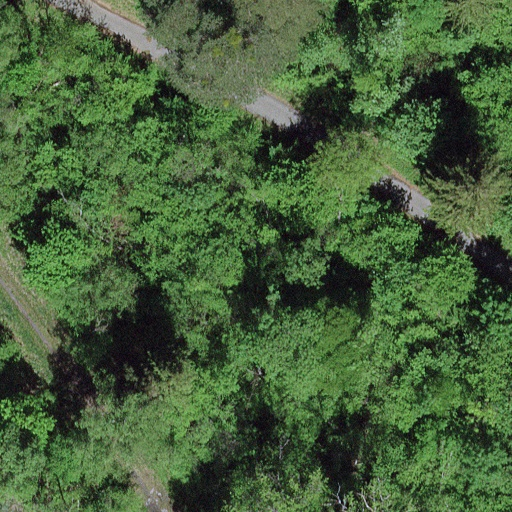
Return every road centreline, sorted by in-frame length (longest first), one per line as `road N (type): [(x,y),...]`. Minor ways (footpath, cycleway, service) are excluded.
road 1 (track): [(85,0),(332,141),(511,265)]
road 2 (track): [(0,284),(155,511)]
